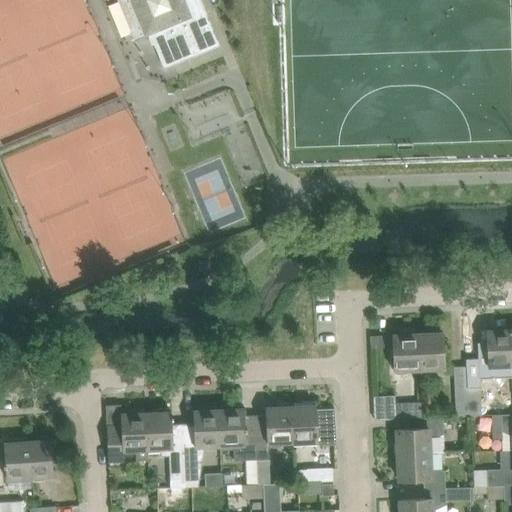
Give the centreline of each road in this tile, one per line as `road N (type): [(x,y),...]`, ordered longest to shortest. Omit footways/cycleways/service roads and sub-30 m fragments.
road 1 (residential): [(88,395),(101,377),(350,366)]
road 2 (residential): [(350,366),(355,302),(511,292)]
road 3 (residential): [(356,511),(350,366)]
